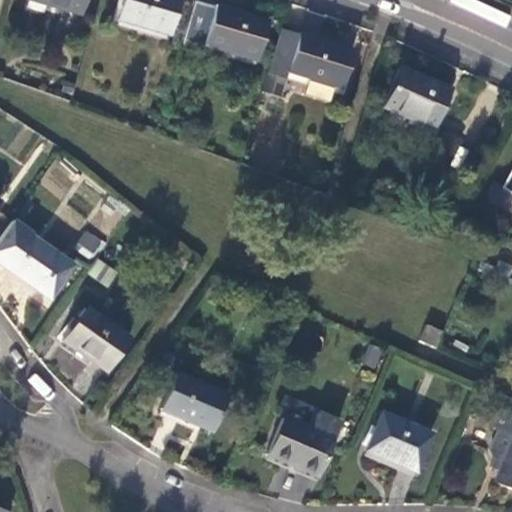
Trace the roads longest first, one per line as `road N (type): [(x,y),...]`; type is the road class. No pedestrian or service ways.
road 1 (residential): [(21,430),(78,445),(222,511)]
road 2 (tertiary): [(399,0),(511,50)]
